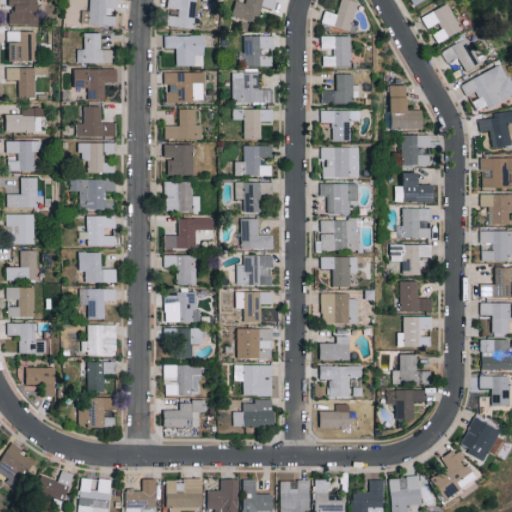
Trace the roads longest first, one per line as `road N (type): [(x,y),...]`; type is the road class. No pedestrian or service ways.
road 1 (residential): [(0,398),(48,445),(112,463),(398,456),(442,427),(455,392)]
road 2 (residential): [(140,461),(143,0)]
road 3 (residential): [(297,459),(304,0)]
road 4 (residential): [(455,392),(455,148),(449,122),(376,0)]
